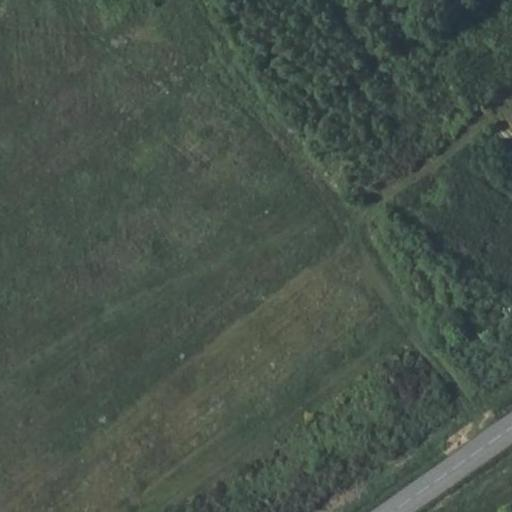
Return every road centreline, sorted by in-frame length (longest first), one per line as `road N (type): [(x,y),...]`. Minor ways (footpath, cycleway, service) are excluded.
road 1 (track): [(488,441),(182,0)]
road 2 (tertiary): [(511,424),(390,511)]
